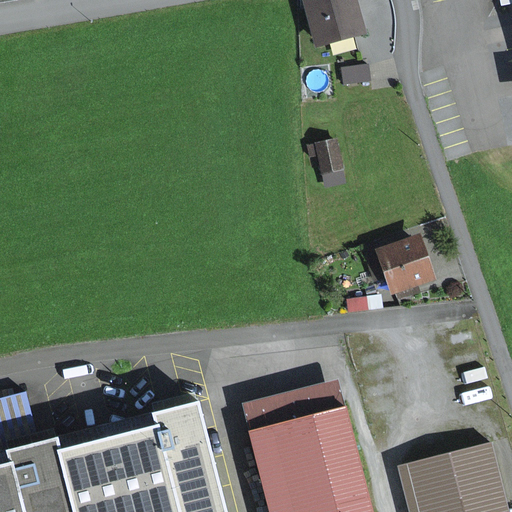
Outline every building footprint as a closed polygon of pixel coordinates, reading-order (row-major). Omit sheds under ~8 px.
[(358,0),(301,0),(315,46),(367,32),(358,0)] [(367,64),(341,68),(344,85),(370,80),(367,64)] [(335,139),(313,144),(324,189),(345,184),(335,139)] [(418,234),(374,250),(392,298),(436,282),(418,234)] [(227,511),(199,398),(58,434),(77,511),(227,511)] [(373,511),(347,405),(249,430),(269,511),(373,511)] [(0,511),(77,511),(58,434),(5,447),(8,459),(0,460),(0,511)] [(510,511),(492,442),(398,467),(409,511),(510,511)]
